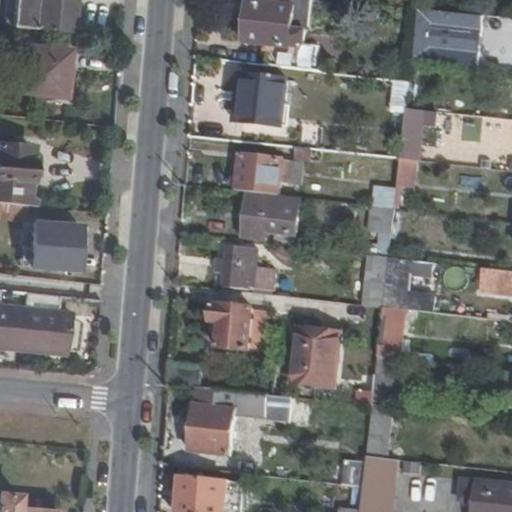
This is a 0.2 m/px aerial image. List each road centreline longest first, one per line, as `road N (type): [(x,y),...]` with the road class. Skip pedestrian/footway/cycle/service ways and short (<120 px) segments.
road 1 (tertiary): [(128,398),(160,0)]
road 2 (residential): [(0,387),(128,398)]
